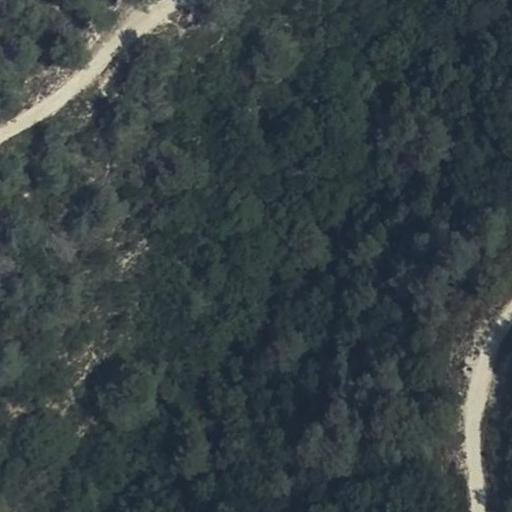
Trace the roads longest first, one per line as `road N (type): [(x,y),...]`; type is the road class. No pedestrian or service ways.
road 1 (track): [(189,0),(0,136)]
road 2 (track): [(485,511),(481,417),(511,313)]
road 3 (track): [(14,122),(118,0)]
